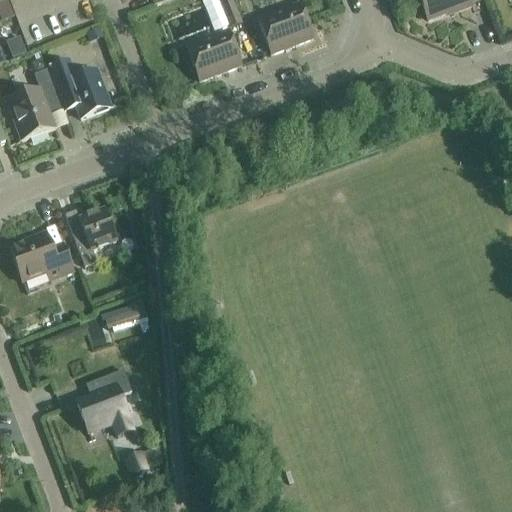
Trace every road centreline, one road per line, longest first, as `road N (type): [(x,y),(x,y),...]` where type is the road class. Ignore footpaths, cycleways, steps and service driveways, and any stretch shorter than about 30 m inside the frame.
road 1 (residential): [(166,140),(389,53)]
road 2 (residential): [(0,206),(166,140)]
road 3 (residential): [(60,511),(0,344)]
road 4 (residential): [(166,140),(113,0)]
road 5 (residential): [(389,53),(470,75),(511,61)]
